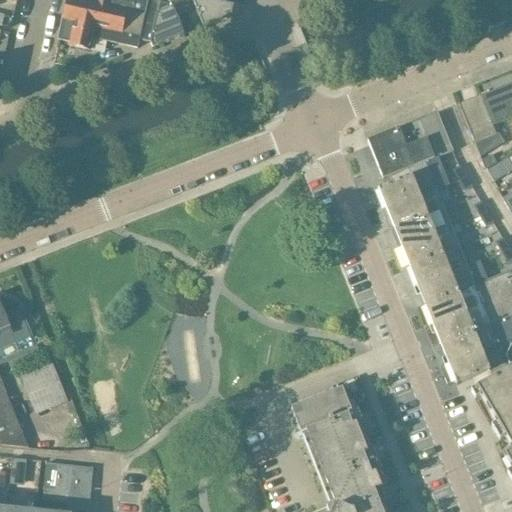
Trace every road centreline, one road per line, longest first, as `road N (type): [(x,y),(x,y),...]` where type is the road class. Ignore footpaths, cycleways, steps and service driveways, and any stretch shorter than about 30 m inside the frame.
road 1 (residential): [(0,250),(315,121)]
road 2 (residential): [(17,114),(272,17)]
road 3 (residential): [(307,505),(270,403),(404,347)]
road 4 (residential): [(404,347),(315,121)]
road 5 (residential): [(315,121),(511,42)]
road 6 (residential): [(470,511),(404,347)]
